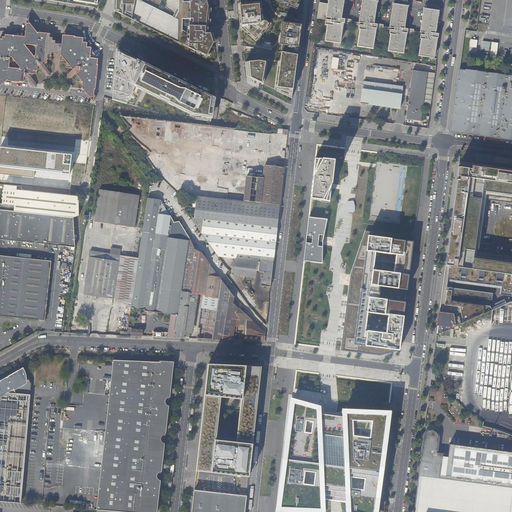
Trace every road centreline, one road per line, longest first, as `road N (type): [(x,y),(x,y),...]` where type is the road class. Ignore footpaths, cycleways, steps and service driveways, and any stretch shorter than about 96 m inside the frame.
road 1 (residential): [(0,8),(83,21),(228,92)]
road 2 (unclassified): [(416,370),(442,140)]
road 3 (unclassified): [(296,123),(271,351)]
road 4 (residential): [(0,362),(42,339),(190,346)]
road 5 (residential): [(173,511),(190,346)]
road 6 (unclassified): [(271,351),(252,511)]
road 7 (unclassified): [(296,123),(442,140)]
road 8 (residential): [(271,351),(416,370)]
road 9 (residential): [(397,511),(416,370)]
road 10 (residential): [(442,140),(459,0)]
road 11 (residential): [(311,0),(296,123)]
